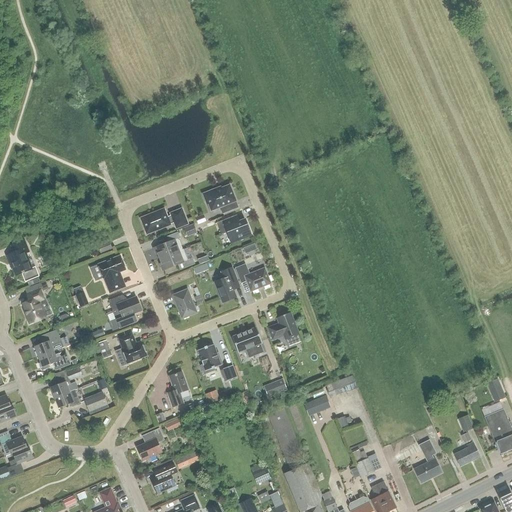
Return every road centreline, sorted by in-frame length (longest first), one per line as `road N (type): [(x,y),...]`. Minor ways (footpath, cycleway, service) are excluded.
road 1 (residential): [(172,341),(282,297),(287,279),(236,167),(131,204),(125,223)]
road 2 (residential): [(0,339),(51,444),(104,453)]
road 3 (residential): [(104,453),(172,341)]
road 4 (residential): [(125,223),(172,341)]
